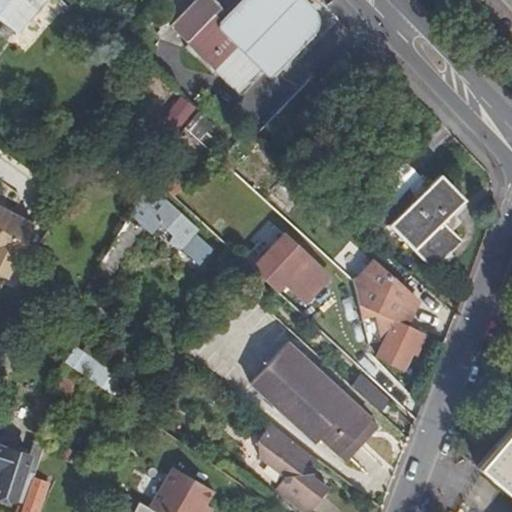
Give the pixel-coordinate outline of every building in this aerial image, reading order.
[(0,0),(0,19),(18,33),(47,0),(0,0)] [(192,0),(170,23),(186,39),(212,12),(220,3),(216,0),(192,0)] [(297,0),(238,0),(220,19),(252,50),(268,65),(276,73),(321,23),(297,0)] [(212,12),(186,39),(227,77),(252,50),(220,19),(212,12)] [(252,50),(227,77),(242,92),(268,65),(252,50)] [(327,97),(309,79),(263,126),(282,144),(327,97)] [(162,119),(178,129),(192,108),(176,97),(162,119)] [(0,161),(0,181),(24,195),(33,179),(0,161)] [(442,223),(449,215),(461,201),(435,178),(389,233),(436,273),(463,241),(450,230),(442,223)] [(173,233),(170,241),(182,244),(199,259),(209,247),(192,231),(196,226),(155,190),(141,205),(146,210),(138,219),(150,230),(158,221),(173,233)] [(0,205),(0,274),(5,277),(26,240),(34,225),(0,205)] [(442,223),(450,230),(456,222),(449,215),(442,223)] [(132,223),(124,217),(99,258),(107,264),(132,223)] [(263,219),(234,252),(237,254),(258,274),(264,266),(284,284),(307,257),(263,219)] [(352,244),(335,264),(351,277),(368,257),(352,244)] [(361,283),(356,284),(352,281),(362,318),(378,315),(381,330),(383,341),(376,354),(402,367),(412,351),(412,350),(408,348),(418,331),(408,326),(421,301),(367,271),(361,283)] [(69,326),(66,339),(75,341),(77,328),(69,326)] [(412,350),(412,351),(417,354),(426,336),(418,331),(408,348),(412,350)] [(370,420),(348,400),(287,342),(251,379),(251,380),(316,443),(320,439),(338,455),(370,420)] [(73,345),(63,358),(103,386),(108,377),(104,374),(106,369),(86,355),(90,349),(84,344),(80,350),(73,345)] [(108,377),(103,386),(108,390),(114,381),(108,377)] [(362,380),(354,384),(381,409),(387,402),(362,380)] [(370,420),(338,455),(345,461),(377,426),(370,420)] [(511,421),(474,465),(511,498),(511,421)] [(312,464),(317,459),(269,422),(260,433),(256,439),(257,456),(283,476),(274,489),(305,511),(308,511),(326,489),(314,479),(313,475),(306,476),(305,468),(312,467),(312,464)] [(23,471),(33,475),(43,449),(35,446),(30,458),(0,446),(0,466),(0,467),(0,492),(14,498),(23,471)] [(18,511),(35,511),(38,504),(24,499),(18,511)]
